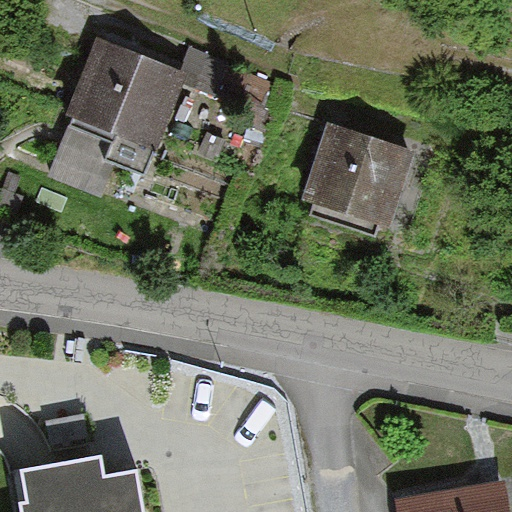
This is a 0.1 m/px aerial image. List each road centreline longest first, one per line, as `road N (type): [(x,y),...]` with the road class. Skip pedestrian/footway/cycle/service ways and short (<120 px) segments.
road 1 (residential): [(309,342),(0,287)]
road 2 (residential): [(511,388),(309,342)]
road 3 (residential): [(309,342),(342,511)]
road 4 (track): [(119,0),(254,54)]
